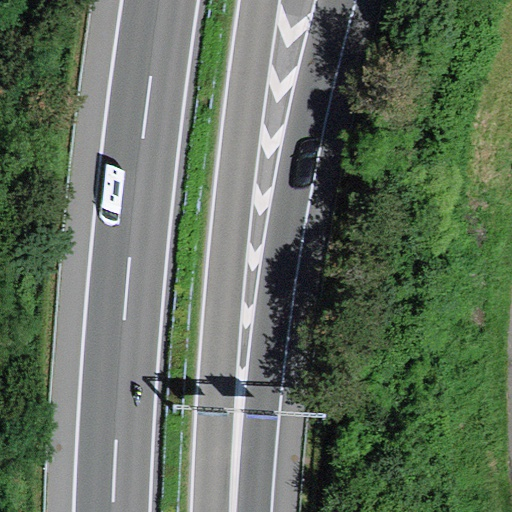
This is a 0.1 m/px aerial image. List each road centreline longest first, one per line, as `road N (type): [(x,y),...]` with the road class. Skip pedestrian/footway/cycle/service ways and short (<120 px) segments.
road 1 (motorway): [(253,511),(277,283),(339,0)]
road 2 (motorway): [(160,0),(132,201),(110,511)]
road 3 (motorway): [(212,511),(234,188),(259,0)]
